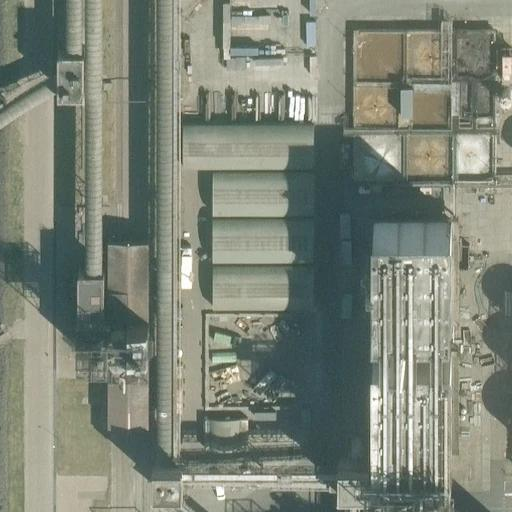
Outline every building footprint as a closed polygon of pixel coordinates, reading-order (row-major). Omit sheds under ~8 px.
[(381,44),(401,44),(401,27),(360,28),(360,60),(381,60),(381,44)] [(468,31),(468,56),(470,56),(470,69),(493,69),(492,31),(468,31)] [(72,43),(57,43),(57,76),(57,87),(83,87),(82,43),(72,43)] [(511,48),(502,48),(502,74),(511,74),(511,48)] [(413,104),(412,81),(402,81),(403,105),(413,104)] [(313,121),(184,122),(184,167),(314,167),(313,121)] [(314,171),(213,171),(213,214),(314,214),(314,171)] [(453,319),(452,203),(373,205),(372,320),(453,319)] [(314,217),(212,217),(213,261),(314,260),(314,217)] [(94,259),(75,259),(75,340),(146,340),(146,307),(103,307),(103,259),(94,259)] [(314,264),(213,265),(213,308),(314,308),(314,264)] [(372,448),(452,448),(452,344),(372,344),(372,448)] [(153,482),(182,482),(182,455),(166,455),(153,454),(153,482)] [(337,454),(337,482),(368,483),(369,454),(337,454)]
